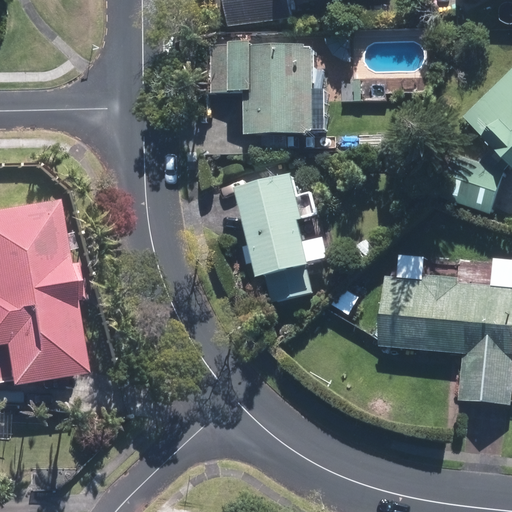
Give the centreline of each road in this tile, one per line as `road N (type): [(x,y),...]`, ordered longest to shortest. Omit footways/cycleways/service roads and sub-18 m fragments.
road 1 (residential): [(231,400),(165,297),(146,216),(143,110)]
road 2 (residential): [(511,511),(383,494),(293,455),(231,400)]
road 3 (residential): [(118,511),(231,400)]
road 4 (residential): [(0,113),(143,110)]
